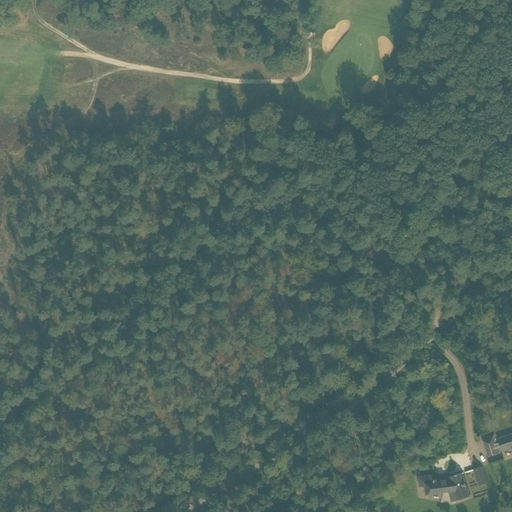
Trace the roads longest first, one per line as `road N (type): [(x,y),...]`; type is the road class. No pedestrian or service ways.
road 1 (track): [(187,511),(350,411),(426,348),(441,348),(456,376),(470,453)]
road 2 (track): [(302,0),(309,68),(301,81),(253,82),(109,62),(31,12),(34,0)]
